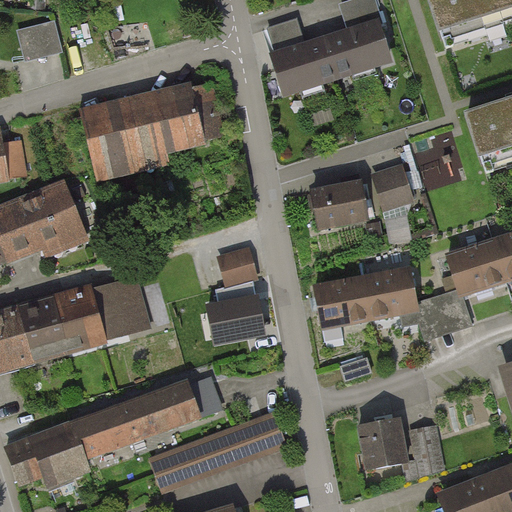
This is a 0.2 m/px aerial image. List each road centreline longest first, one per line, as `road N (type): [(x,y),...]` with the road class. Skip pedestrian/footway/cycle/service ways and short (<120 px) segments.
road 1 (residential): [(270,227),(325,511)]
road 2 (residential): [(0,308),(270,227)]
road 3 (residential): [(0,105),(236,48)]
road 4 (residential): [(236,48),(270,227)]
